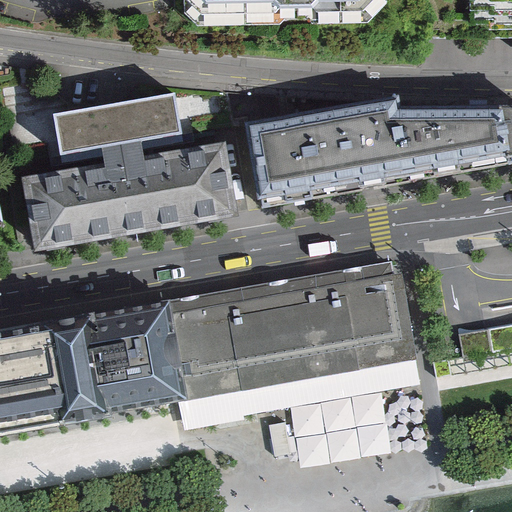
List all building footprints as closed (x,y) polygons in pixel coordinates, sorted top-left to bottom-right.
[(282,30),(281,0),(185,0),(185,16),(201,32),(282,30)] [(281,0),(282,30),(366,28),(382,14),(381,0),(281,0)] [(511,0),(472,0),(473,31),(511,29),(511,0)] [(102,170),(24,182),(35,250),(237,218),(225,146),(142,159),(140,145),(181,139),(175,99),(51,119),(57,159),(100,153),(102,170)] [(259,208),(511,162),(511,122),(398,122),(396,102),(246,129),(259,208)] [(0,431),(423,357),(407,270),(396,271),(394,258),(178,297),(0,328),(0,431)] [(465,354),(491,351),(488,330),(463,333),(465,354)]
